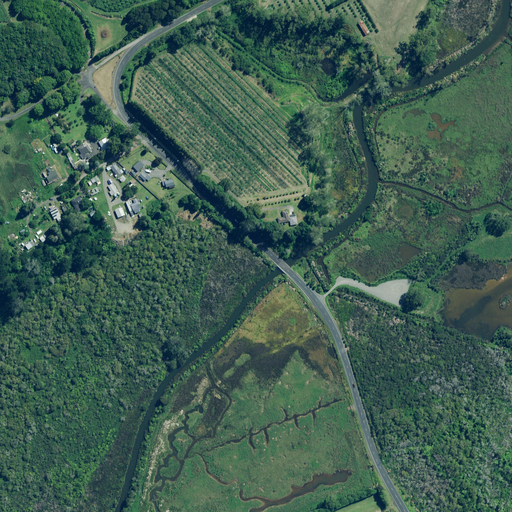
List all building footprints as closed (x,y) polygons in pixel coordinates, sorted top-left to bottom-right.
[(370,33),(363,21),(359,23),(366,35),(370,33)] [(110,146),(106,138),(99,141),(103,149),(110,146)] [(90,151),(85,143),(78,148),(82,153),(80,155),(83,159),(90,155),(88,152),(90,151)] [(50,175),(48,176),(46,173),(44,174),(46,177),(44,178),(48,184),(50,182),(49,181),(58,177),(55,170),(49,173),(50,175)] [(151,177),(144,171),(140,176),(143,179),(141,181),(144,183),(147,179),(149,180),(151,177)] [(93,183),(96,181),(98,184),(101,183),(99,179),(97,176),(91,179),(93,183)] [(173,179),(171,179),(171,178),(169,178),(169,180),(162,181),(163,186),(166,185),(166,187),(175,185),(173,179)] [(74,206),(76,209),(81,207),(79,204),(83,202),(81,199),(80,196),(71,200),(74,206)] [(51,210),(50,210),(55,221),(62,218),(57,207),(56,207),(55,206),(50,208),(51,210)] [(288,213),(288,210),(283,211),(284,217),(278,218),(279,223),(290,221),(289,217),(288,213)] [(289,217),(290,221),(291,225),(298,223),(296,215),(289,217)]
